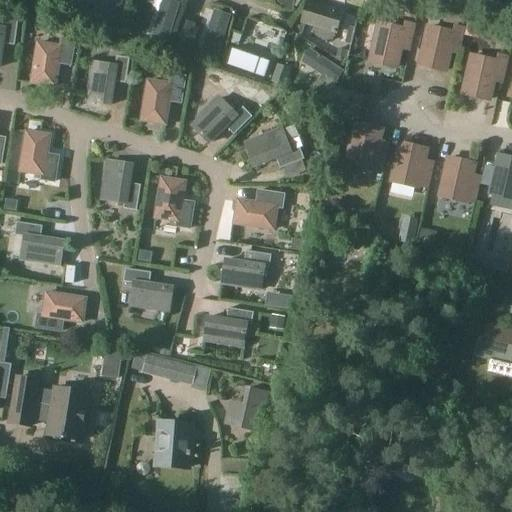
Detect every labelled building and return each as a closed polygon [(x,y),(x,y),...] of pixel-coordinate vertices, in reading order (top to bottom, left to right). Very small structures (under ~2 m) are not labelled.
[(126,0),(125,0),(68,0),(63,18),(82,24),(115,36),(126,0)] [(278,0),(277,9),(292,11),(293,8),(293,0),(278,0)] [(306,2),(300,21),(300,22),(335,32),(341,12),(306,2)] [(405,2),(402,14),(414,17),(417,4),(405,2)] [(448,10),(445,24),(464,28),(467,14),(448,10)] [(0,47),(0,45),(12,47),(16,21),(3,19),(1,29),(0,28),(0,47)] [(181,21),(178,31),(192,35),(195,25),(181,21)] [(409,46),(414,26),(404,23),(403,29),(377,23),(369,61),(395,67),(401,44),(409,46)] [(450,47),(458,49),(463,29),(453,27),(452,32),(426,27),(418,65),(444,71),(448,53),(450,47)] [(349,28),(345,45),(350,46),(354,29),(349,28)] [(255,56),(242,52),(241,52),(237,64),(264,74),(277,34),(264,30),(255,56)] [(85,36),(83,48),(101,51),(103,39),(85,36)] [(29,84),(53,88),(57,64),(69,66),(73,41),(60,39),(58,48),(35,44),(29,84)] [(345,57),(345,49),(337,48),(337,57),(345,57)] [(310,50),(302,62),(322,75),(318,81),(328,87),(340,69),(310,50)] [(496,61),(470,56),(462,93),(488,99),(494,76),(502,78),(507,58),(497,55),(496,61)] [(123,84),(127,59),(114,57),(113,67),(91,63),(84,103),(108,107),(112,83),(123,84)] [(180,57),(178,69),(191,71),(193,59),(180,57)] [(292,71),(277,65),(270,83),(285,88),(292,71)] [(169,76),(168,85),(146,82),(140,121),(163,125),(167,101),(179,103),(183,78),(169,76)] [(190,127),(206,144),(223,127),(232,136),(250,117),(241,108),(234,115),(218,99),(190,127)] [(377,145),(379,139),(381,130),(354,124),(346,161),(372,168),(373,165),(381,167),(386,147),(377,145)] [(289,151),(281,131),(280,130),(243,144),(252,167),(274,158),(278,169),(302,160),(297,147),(289,151)] [(24,133),(18,172),(18,173),(39,176),(38,181),(53,183),(57,158),(45,156),(48,137),(24,133)] [(421,168),(425,149),(399,143),(390,181),(417,187),(417,185),(426,187),(430,170),(421,168)] [(511,158),(498,155),(489,193),(511,198),(511,158)] [(470,179),(472,173),(474,164),(447,158),(438,196),(465,202),(466,199),(474,201),(479,181),(470,179)] [(107,162),(100,202),(123,205),(122,210),(135,212),(139,186),(127,184),(130,165),(107,162)] [(309,162),(307,173),(319,176),(321,165),(309,162)] [(160,179),(153,219),(176,222),(175,227),(188,229),(192,204),(180,202),(183,182),(160,179)] [(281,209),(281,208),(283,196),(257,192),(255,204),(236,201),(232,225),(273,230),(276,208),(281,209)] [(5,201),(4,211),(16,213),(18,203),(5,201)] [(319,204),(316,215),(327,217),(330,206),(319,204)] [(40,228),(15,223),(13,237),(22,238),(19,260),(58,267),(62,243),(39,239),(40,228)] [(401,227),(398,245),(412,247),(416,230),(401,227)] [(421,230),(417,247),(432,251),(436,233),(421,230)] [(303,241),(292,240),(291,251),(302,252),(303,241)] [(140,252),(138,262),(150,264),(152,254),(140,252)] [(263,268),(268,269),(270,256),(244,252),(242,264),(224,261),(220,284),(260,290),(263,268)] [(510,260),(497,257),(494,271),(507,274),(510,260)] [(149,274),(124,270),(122,283),(132,285),(128,307),(168,313),(171,289),(148,286),(149,274)] [(35,329),(61,333),(62,321),(82,324),(85,300),(45,295),(42,317),(37,316),(35,329)] [(285,296),(283,310),(290,311),(292,298),(285,296)] [(245,325),(250,326),(252,313),(227,309),(225,321),(206,318),(203,342),(242,348),(245,325)] [(272,316),(270,330),(282,332),(285,318),(272,316)] [(511,332),(486,327),(483,339),(494,341),(490,361),(488,371),(511,376),(511,332)] [(146,356),(142,374),(191,386),(192,383),(196,369),(146,356)] [(0,390),(8,392),(12,367),(0,364),(0,390)] [(11,425),(32,428),(33,418),(51,421),(49,437),(83,442),(86,426),(90,425),(93,422),(94,417),(92,413),(88,411),(90,395),(56,390),(55,394),(37,391),(39,382),(18,379),(11,425)] [(238,428),(252,431),(256,432),(266,393),(246,389),(242,405),(228,401),(223,425),(238,428)] [(187,468),(190,427),(160,425),(156,465),(187,468)]
